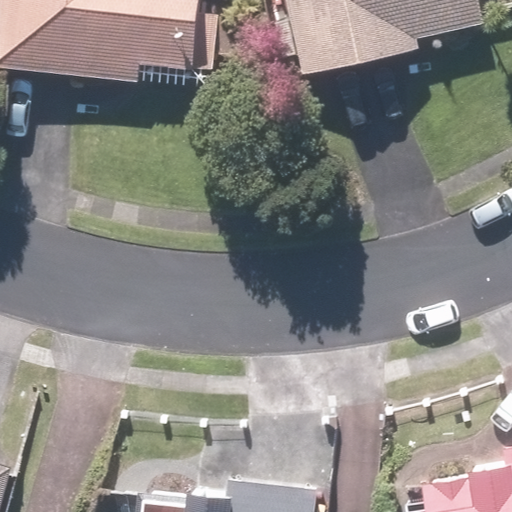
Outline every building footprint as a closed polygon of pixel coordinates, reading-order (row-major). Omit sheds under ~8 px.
[(14,0),(10,63),(153,73),(154,62),(213,66),(217,0),(14,0)] [(295,0),(309,68),(431,44),(429,34),(506,19),(502,0),(295,0)] [(478,471),(444,477),(449,511),(511,511),(511,456),(477,462),(478,471)] [(0,511),(1,511),(15,465),(0,460),(0,511)] [(213,492),(162,489),(160,511),(331,511),(333,483),(239,476),(239,479),(214,478),(213,492)]
